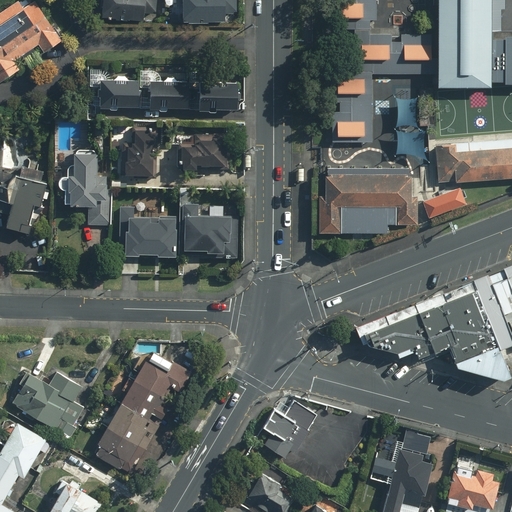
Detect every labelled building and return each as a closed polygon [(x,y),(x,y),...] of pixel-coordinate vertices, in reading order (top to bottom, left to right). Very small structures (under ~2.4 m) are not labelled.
[(17,61),(41,44),(46,51),(64,39),(36,0),(26,8),(20,0),(18,0),(0,13),(0,81),(22,68),(17,61)] [(105,0),(104,15),(145,19),(146,11),(157,12),(158,0),(105,0)] [(185,0),(186,20),(226,20),(226,12),(237,12),(237,0),(185,0)] [(325,0),(326,16),(365,16),(364,0),(325,0)] [(488,0),(424,0),(425,22),(424,62),(424,81),(488,81),(488,0)] [(325,22),(326,118),(365,118),(365,62),(424,62),(425,22),(325,22)] [(511,31),(498,32),(498,76),(511,75),(511,31)] [(142,79),(103,78),(102,104),(141,105),(142,79)] [(189,81),(153,80),(152,107),(189,108),(189,81)] [(241,83),(202,81),(201,108),(240,110),(241,83)] [(123,141),(123,174),(156,174),(157,145),(160,145),(160,126),(135,126),(135,141),(123,141)] [(511,128),(429,132),(431,171),(511,167),(511,128)] [(230,136),(216,136),(216,139),(202,138),(202,145),(184,144),(183,161),(186,161),(185,167),(198,168),(198,163),(230,165),(232,139),(230,139),(230,136)] [(73,203),(90,204),(89,223),(111,224),(111,190),(107,190),(107,176),(99,176),(99,152),(74,152),(73,203)] [(312,161),(312,220),(333,220),(333,201),(371,201),(371,218),(405,218),(405,161),(312,161)] [(48,183),(20,174),(4,223),(32,232),(48,183)] [(412,193),(419,210),(460,194),(453,177),(412,193)] [(201,203),(184,202),(184,251),(221,251),(221,255),(238,256),(238,215),(200,215),(201,203)] [(135,206),(121,206),(121,254),(177,255),(177,216),(135,215),(135,206)] [(511,266),(350,328),(357,346),(384,335),(390,349),(407,343),(411,352),(444,340),(451,360),(492,371),(502,370),(493,346),(511,338),(511,266)] [(95,451),(134,472),(192,369),(175,359),(168,371),(147,359),(95,451)] [(87,404),(77,398),(84,385),(57,370),(50,383),(30,372),(12,402),(63,431),(60,435),(69,440),(77,426),(75,425),(87,404)] [(311,422),(279,401),(254,440),(287,461),(311,422)] [(17,511),(2,504),(19,474),(25,478),(48,438),(18,422),(0,453),(0,511),(17,511)] [(397,438),(384,434),(379,451),(392,455),(397,438)] [(424,453),(401,447),(384,511),(389,511),(417,511),(423,491),(425,492),(433,462),(422,459),(424,453)] [(94,463),(72,451),(62,468),(84,480),(94,463)] [(477,474),(456,469),(449,495),(458,497),(457,502),(474,506),(475,501),(494,505),(500,480),(494,478),(495,472),(478,468),(477,474)] [(264,511),(266,508),(272,511),(285,511),(295,495),(278,486),(281,482),(262,472),(246,501),(264,511)] [(52,510),(55,511),(97,511),(103,502),(63,479),(57,491),(62,493),(52,510)]
